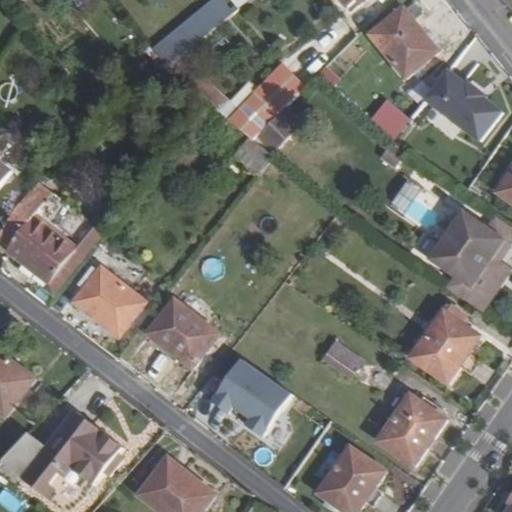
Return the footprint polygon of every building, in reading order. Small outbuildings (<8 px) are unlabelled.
[(417,23),(425,16),(416,4),(407,10),(406,9),(372,36),(407,80),(440,53),(417,23)] [(284,71),(261,94),(258,94),(242,109),(194,68),(215,50),(203,39),(168,67),(234,124),(253,140),(303,90),(284,71)] [(430,104),(491,146),(511,116),(511,107),(455,68),(430,104)] [(371,125),(396,144),(415,120),(391,101),(371,125)] [(291,140),(307,125),(292,108),(276,123),(291,140)] [(234,124),(219,142),(260,177),(275,159),(253,140),(234,124)] [(0,200),(4,203),(22,180),(0,163),(0,200)] [(511,201),(511,178),(501,194),(511,201)] [(423,229),(439,196),(407,180),(391,213),(423,229)] [(0,237),(14,249),(12,252),(52,285),(80,250),(38,217),(55,195),(40,184),(0,234),(0,237)] [(83,246),(95,230),(68,209),(71,205),(56,193),(55,195),(38,217),(80,250),(83,246)] [(466,211),(433,259),(457,275),(476,288),(508,240),(489,227),(466,211)] [(476,288),(457,275),(449,287),(487,313),(511,275),(511,265),(505,261),(511,250),(511,225),(497,215),(489,227),(508,240),(476,288)] [(83,246),(91,253),(106,235),(97,228),(95,230),(83,246)] [(83,246),(80,250),(52,285),(50,288),(59,295),(91,253),(83,246)] [(121,338),(148,304),(135,294),(105,269),(78,303),(121,338)] [(135,294),(148,304),(158,291),(146,281),(135,294)] [(194,369),(221,335),(177,300),(150,334),(194,369)] [(414,359),(450,384),(462,367),(471,353),(482,338),(446,312),(414,359)] [(339,347),(328,362),(356,382),(367,366),(339,347)] [(0,411),(8,418),(37,380),(0,351),(0,411)] [(483,361),(471,353),(462,367),(474,375),(483,361)] [(246,360),(216,404),(273,444),(303,400),(246,360)] [(418,467),(449,419),(413,395),(381,442),(418,467)] [(31,433),(3,462),(52,500),(60,489),(53,484),(61,474),(68,479),(74,471),(95,487),(106,474),(121,453),(125,448),(76,410),(49,447),(31,433)] [(321,494),(346,511),(360,511),(366,503),(376,489),(387,472),(352,448),(321,494)] [(127,458),(121,453),(106,474),(111,477),(127,458)] [(218,497),(169,462),(141,498),(160,511),(206,511),(207,511),(218,497)] [(383,493),(376,489),(366,503),(373,507),(383,493)] [(250,511),(269,511),(258,503),(250,511)]
